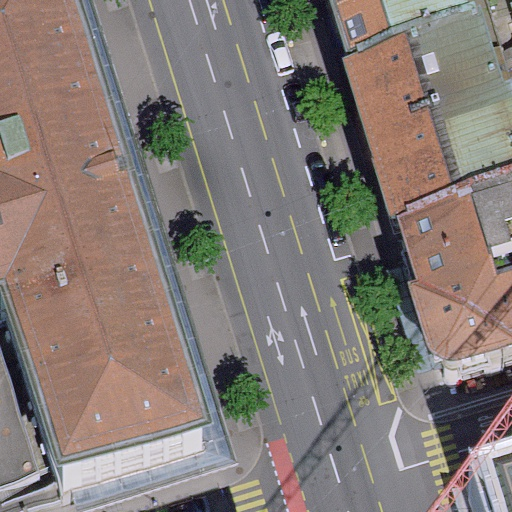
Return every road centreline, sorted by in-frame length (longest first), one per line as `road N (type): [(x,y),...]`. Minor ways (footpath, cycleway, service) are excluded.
road 1 (secondary): [(194,0),(343,496)]
road 2 (residential): [(511,438),(343,496)]
